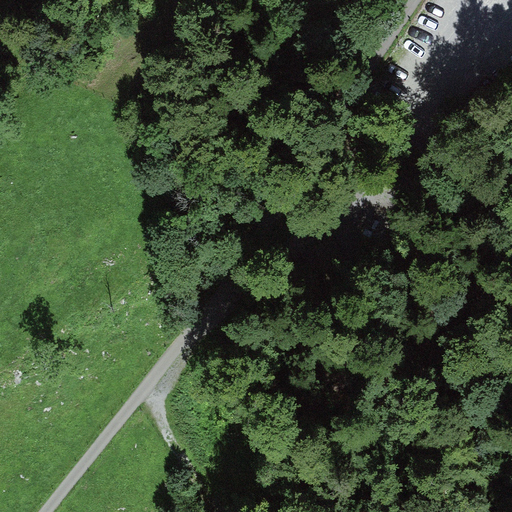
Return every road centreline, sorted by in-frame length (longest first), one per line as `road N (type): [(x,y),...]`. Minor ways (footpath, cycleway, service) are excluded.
road 1 (unclassified): [(413,0),(236,272),(46,511)]
road 2 (track): [(150,381),(211,511)]
